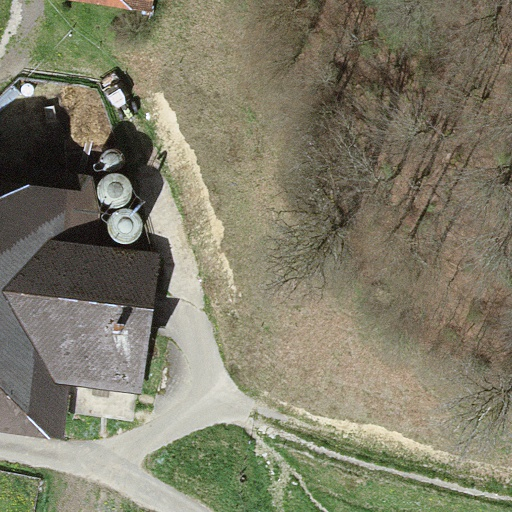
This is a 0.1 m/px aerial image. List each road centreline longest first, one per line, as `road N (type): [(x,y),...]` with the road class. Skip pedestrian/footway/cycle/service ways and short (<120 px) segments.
road 1 (track): [(88,462),(193,426),(249,423),(511,489)]
road 2 (unclassified): [(186,511),(88,462),(0,442)]
